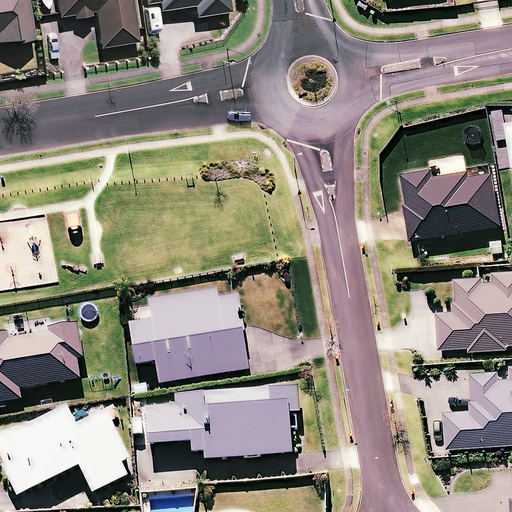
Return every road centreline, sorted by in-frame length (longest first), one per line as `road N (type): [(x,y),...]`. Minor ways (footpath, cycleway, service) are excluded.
road 1 (residential): [(383,511),(321,127)]
road 2 (residential): [(264,92),(0,135)]
road 3 (residential): [(511,48),(359,74)]
